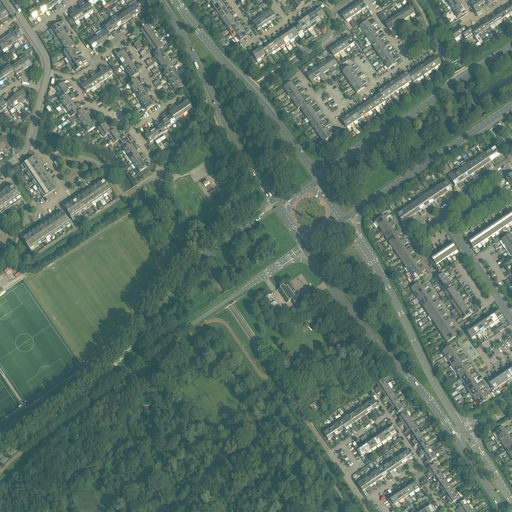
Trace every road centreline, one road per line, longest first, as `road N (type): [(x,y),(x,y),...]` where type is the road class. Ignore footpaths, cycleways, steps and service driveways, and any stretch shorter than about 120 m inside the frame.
road 1 (tertiary): [(257,217),(181,272),(79,399)]
road 2 (tertiary): [(79,399),(283,261)]
road 3 (secondary): [(315,264),(455,439)]
road 4 (tertiary): [(160,0),(266,191)]
road 5 (secondary): [(511,44),(342,163)]
road 6 (secondary): [(455,418),(357,238)]
road 7 (tertiary): [(307,163),(184,12)]
road 8 (secondary): [(362,206),(511,106)]
road 9 (residential): [(361,503),(327,454),(387,414)]
